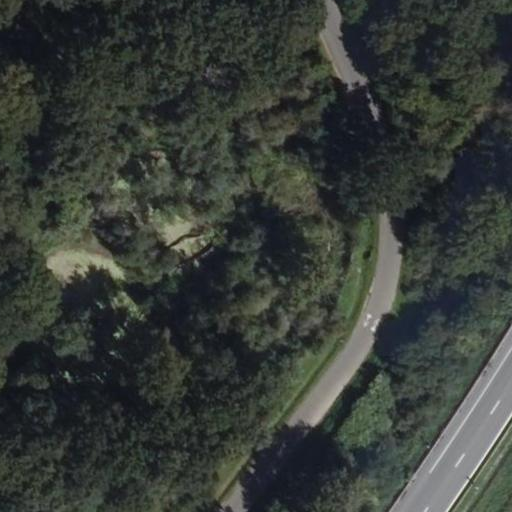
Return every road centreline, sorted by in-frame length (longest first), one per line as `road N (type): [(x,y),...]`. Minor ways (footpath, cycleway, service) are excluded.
road 1 (unclassified): [(318,0),(384,144),(395,213),(391,278),(368,349),(229,511)]
road 2 (motorway): [(511,381),(425,511)]
